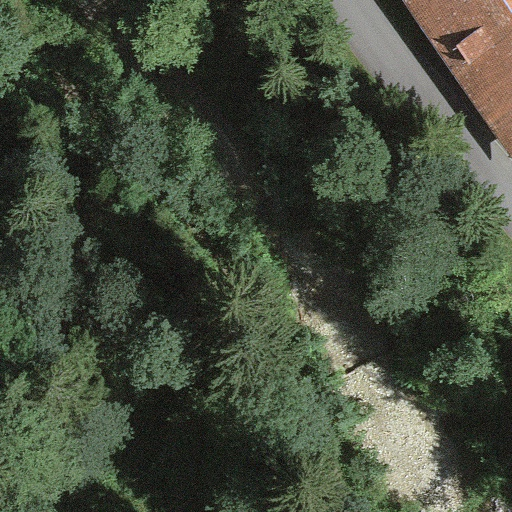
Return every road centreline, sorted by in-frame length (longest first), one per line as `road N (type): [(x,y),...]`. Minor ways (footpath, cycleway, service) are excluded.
road 1 (track): [(21,0),(56,63),(245,280),(305,370),(356,511)]
road 2 (unclassified): [(348,0),(511,200)]
